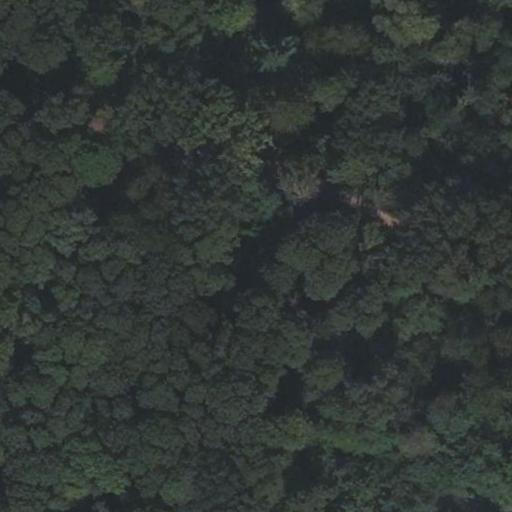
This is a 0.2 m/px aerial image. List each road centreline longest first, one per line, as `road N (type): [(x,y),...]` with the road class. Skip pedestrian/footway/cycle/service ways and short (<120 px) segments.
road 1 (track): [(0,313),(83,206),(155,156),(248,151),(346,184),(375,213),(440,239),(511,255)]
road 2 (track): [(155,156),(0,63)]
